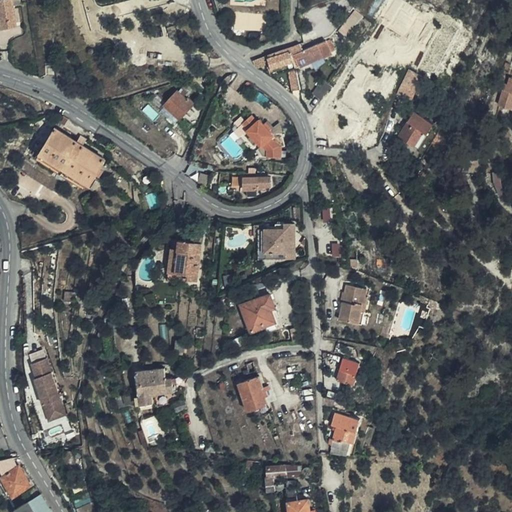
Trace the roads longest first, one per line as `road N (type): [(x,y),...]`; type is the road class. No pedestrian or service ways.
road 1 (tertiary): [(0,74),(54,94),(222,209),(263,208),(298,182)]
road 2 (tertiary): [(61,511),(21,440),(7,395),(9,240),(0,204)]
road 3 (residential): [(317,346),(260,352),(192,378),(196,424)]
road 4 (residential): [(298,182),(312,245),(317,346)]
road 5 (residential): [(317,346),(334,506)]
road 6 (tertiary): [(298,182),(309,156),(301,117),(235,58)]
